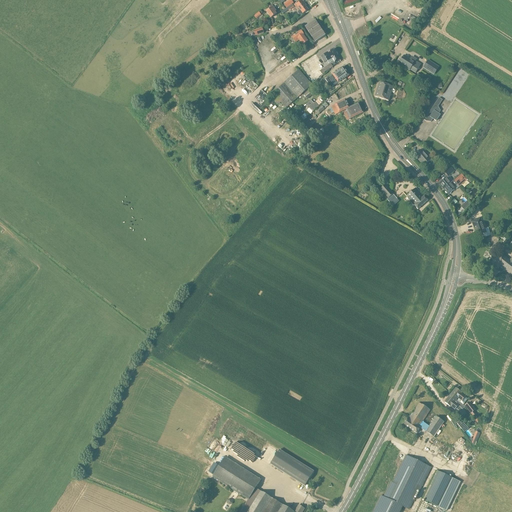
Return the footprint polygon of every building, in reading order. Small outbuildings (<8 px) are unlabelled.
[(296,3),(294,5),(297,9),(299,8),(299,9),(300,10),(298,11),(298,13),(299,15),(301,15),(303,14),(308,10),(304,4),(305,4),(302,1),(297,5),(296,3)] [(269,10),(266,12),(271,18),(276,14),(275,12),(276,11),(271,5),(268,8),(269,10)] [(315,43),(326,36),(315,21),(305,27),(315,43)] [(308,41),(304,36),(304,35),(301,31),(292,37),(296,43),(299,40),(303,45),(308,41)] [(327,53),(324,55),(328,61),(331,59),(332,60),(333,59),(334,61),(335,63),(340,59),(338,55),(338,53),(337,52),(336,52),(334,49),(331,51),(330,50),(327,52),(327,53)] [(410,59),(404,55),(399,63),(410,70),(411,70),(416,73),(420,66),(415,62),(417,59),(412,56),(410,59)] [(428,60),(423,68),(430,73),(435,65),(428,60)] [(322,75),(325,72),(333,66),(331,63),(320,71),(322,75)] [(326,79),(325,80),(331,88),(338,83),(340,85),(347,80),(345,78),(346,78),(349,76),(343,67),(332,75),(328,78),(327,77),(326,78),(326,79)] [(298,98),(303,94),(308,89),(312,85),(299,70),(284,83),(276,90),(279,93),(272,99),(278,105),(281,102),(286,108),(298,98)] [(389,101),(393,87),(379,83),(375,96),(389,101)] [(307,99),(312,95),(309,91),(304,95),(307,99)] [(443,100),(439,98),(424,120),(426,121),(431,122),(433,119),(436,121),(440,115),(439,114),(441,111),(438,107),(443,100)] [(312,112),(319,106),(315,102),(314,103),(311,100),(306,105),(309,108),(312,112)] [(332,107),(329,108),(332,114),(334,113),(335,115),(339,113),(346,110),(350,108),(346,100),(335,105),(331,107),(332,107)] [(359,104),(351,107),(355,116),(363,113),(359,104)] [(347,112),(344,113),(347,120),(355,116),(351,107),(350,108),(346,110),(347,112)] [(244,110),(242,112),(251,121),(253,119),(244,110)] [(315,130),(304,120),(300,125),(311,135),(315,130)] [(424,166),(431,160),(422,150),(415,156),(424,166)] [(448,177),(455,171),(450,166),(444,172),(448,177)] [(466,182),(460,176),(455,180),(460,187),(466,182)] [(444,189),(451,183),(447,178),(440,184),(444,189)] [(448,194),(455,188),(451,183),(444,189),(448,194)] [(389,198),(393,194),(385,185),(381,189),(389,198)] [(424,197),(416,188),(406,197),(415,206),(414,206),(418,209),(428,200),(424,196),(424,197)] [(396,197),(389,202),(392,206),(398,200),(396,197)] [(486,233),(481,218),(472,221),(475,232),(476,231),(478,236),(486,233)] [(504,255),(494,267),(498,270),(500,267),(505,270),(511,261),(510,260),(504,255)] [(462,401),(465,396),(462,393),(456,388),(450,395),(456,400),(458,398),(462,401)] [(450,395),(445,402),(450,407),(451,407),(455,410),(456,408),(461,412),(465,407),(456,400),(450,395)] [(470,402),(465,406),(467,408),(473,417),(476,415),(474,411),(476,410),(471,404),(470,402)] [(417,434),(420,428),(426,432),(434,437),(444,422),(436,416),(429,426),(423,422),(430,410),(419,403),(410,417),(409,417),(403,425),(417,434)] [(231,419),(222,433),(262,458),(271,444),(231,419)] [(459,421),(457,423),(462,430),(465,428),(464,426),(462,424),(459,421)] [(476,432),(472,442),(475,447),(479,437),(480,433),(476,432)] [(305,486),(314,472),(280,450),(271,464),(305,486)] [(382,496),(373,511),(399,511),(403,506),(409,509),(418,491),(419,492),(431,468),(407,456),(393,483),(392,482),(384,497),(382,496)] [(294,511),(256,488),(261,480),(225,457),(213,477),(248,499),(240,511),(294,511)] [(437,471),(423,500),(439,508),(446,511),(447,511),(461,482),(454,479),(437,471)]
